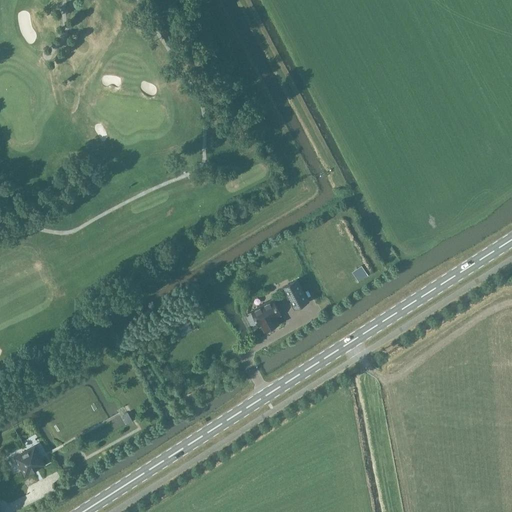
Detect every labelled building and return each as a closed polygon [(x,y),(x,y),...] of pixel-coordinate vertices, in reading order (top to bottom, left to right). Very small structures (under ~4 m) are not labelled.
[(142,81),(140,89),(154,92),(156,85),(142,81)] [(283,288),(295,310),(310,302),(298,280),(283,288)] [(273,299),(251,311),(260,327),(261,326),(265,332),(280,325),(276,319),(282,316),(273,299)] [(381,376),(394,370),(392,365),(379,371),(381,376)] [(13,458),(14,458),(25,478),(46,466),(34,446),(13,458)]
